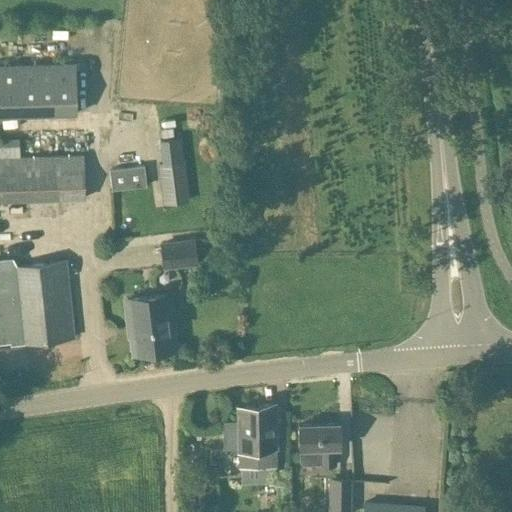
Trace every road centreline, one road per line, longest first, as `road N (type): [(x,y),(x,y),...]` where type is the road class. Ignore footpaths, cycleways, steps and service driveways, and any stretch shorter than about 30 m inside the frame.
road 1 (tertiary): [(0,409),(260,372),(461,356)]
road 2 (tertiary): [(461,356),(426,0)]
